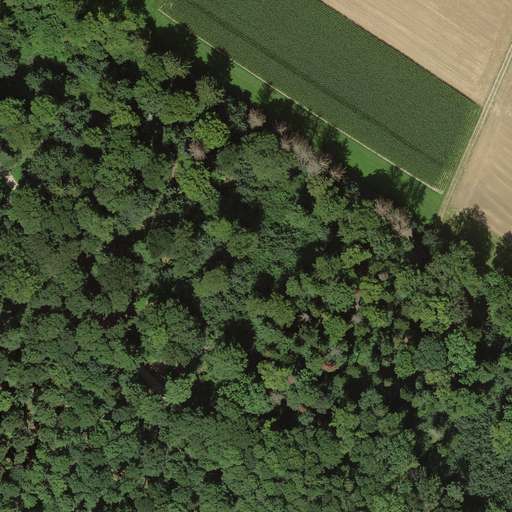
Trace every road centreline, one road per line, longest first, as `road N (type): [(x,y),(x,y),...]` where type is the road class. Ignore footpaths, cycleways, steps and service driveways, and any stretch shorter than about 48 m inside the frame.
road 1 (track): [(0,173),(85,325),(177,404),(253,489),(292,511)]
road 2 (track): [(511,45),(437,221)]
